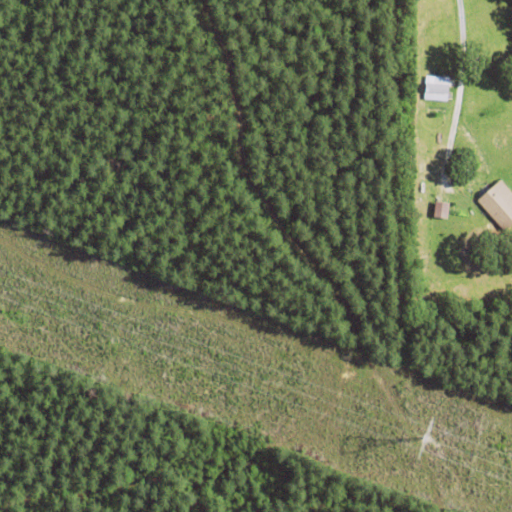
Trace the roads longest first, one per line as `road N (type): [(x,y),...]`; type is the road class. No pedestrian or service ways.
road 1 (track): [(446,511),(373,374),(339,284),(297,252),(245,160),(239,80),(199,0)]
road 2 (residential): [(460,0),(459,98),(442,181)]
